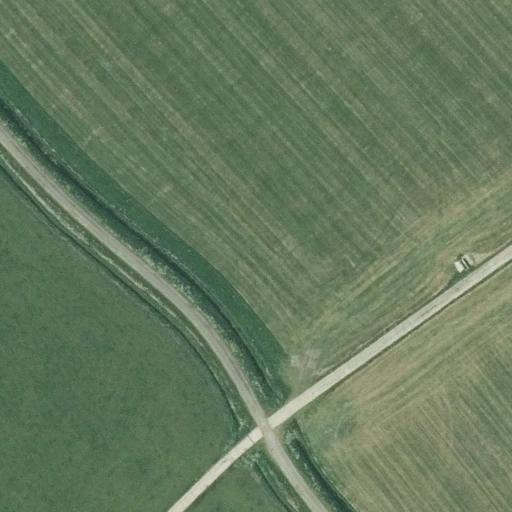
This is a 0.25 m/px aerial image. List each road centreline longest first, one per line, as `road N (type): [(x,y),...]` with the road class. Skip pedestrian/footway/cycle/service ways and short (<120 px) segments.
road 1 (unclassified): [(317,511),(287,474),(227,360),(185,310),(0,137)]
road 2 (track): [(180,511),(263,430),(511,252)]
